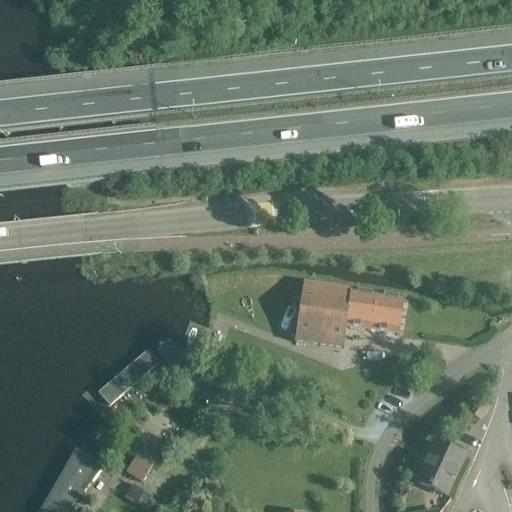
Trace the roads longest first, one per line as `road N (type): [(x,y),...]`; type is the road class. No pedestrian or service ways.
road 1 (motorway): [(511,57),(0,113)]
road 2 (motorway): [(0,160),(511,105)]
road 3 (secondary): [(0,239),(511,198)]
road 4 (unclassified): [(371,511),(374,462),(403,414),(511,339)]
